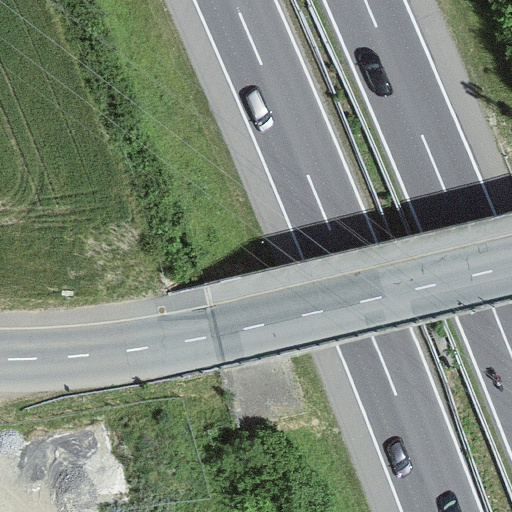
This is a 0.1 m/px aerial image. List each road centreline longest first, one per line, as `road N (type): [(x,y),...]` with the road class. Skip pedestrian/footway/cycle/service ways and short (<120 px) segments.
road 1 (motorway): [(230,0),(440,511)]
road 2 (motorway): [(511,347),(366,0)]
road 3 (unknown): [(216,337),(511,264)]
road 4 (unclassified): [(0,359),(216,337)]
